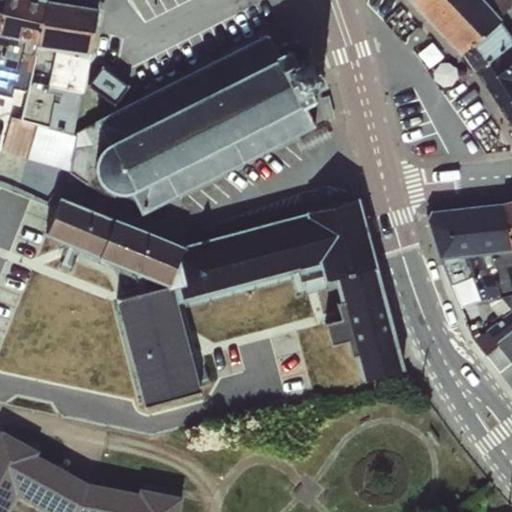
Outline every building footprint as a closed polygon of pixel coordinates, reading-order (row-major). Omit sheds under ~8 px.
[(39,0),(5,0),(0,16),(0,35),(36,44),(45,1),(39,0)] [(410,0),(429,20),(450,0),(410,0)] [(483,0),(450,0),(429,20),(460,53),(499,20),(501,19),(484,0),(483,0)] [(511,0),(484,0),(501,19),(499,20),(505,29),(511,23),(511,0)] [(36,44),(36,49),(87,55),(87,53),(97,10),(45,1),(36,44)] [(499,20),(460,53),(474,71),(511,41),(511,38),(505,29),(499,20)] [(0,35),(0,95),(11,97),(13,89),(25,92),(36,49),(36,44),(0,35)] [(104,144),(99,148),(96,152),(94,157),(92,163),(92,170),(94,176),(97,182),(101,186),(105,189),(112,191),(119,192),(125,192),(129,191),(140,214),(314,126),(303,105),(313,101),(307,90),(320,83),(305,53),(278,67),(274,58),(262,36),(94,120),(105,143),(104,144)] [(511,41),(474,71),(491,96),(511,82),(511,41)] [(25,92),(18,119),(47,127),(73,133),(73,129),(80,92),(82,92),(90,54),(87,53),(87,55),(36,49),(25,92)] [(102,69),(90,83),(113,102),(126,87),(102,69)] [(511,82),(491,96),(510,125),(511,124),(511,82)] [(0,107),(0,147),(5,149),(18,113),(0,107)] [(47,127),(18,119),(17,119),(10,140),(7,153),(25,159),(68,172),(73,133),(47,127)] [(73,133),(68,172),(87,174),(92,170),(92,163),(94,157),(96,152),(99,148),(84,145),(86,131),(73,129),(73,133)] [(319,267),(305,212),(181,244),(59,194),(43,235),(97,258),(165,285),(115,299),(142,404),(199,388),(176,302),(295,270),(296,274),(319,267)] [(356,198),(305,212),(319,267),(323,282),(332,280),(375,268),(356,198)] [(511,201),(502,204),(510,250),(511,249),(511,201)] [(510,250),(502,204),(431,212),(426,220),(439,259),(510,250)] [(511,256),(510,250),(439,259),(449,285),(472,276),(480,304),(487,302),(501,318),(485,331),(481,323),(476,326),(474,321),(465,324),(472,340),(485,356),(497,346),(511,333),(511,256)] [(375,268),(332,280),(341,313),(340,319),(326,322),(331,344),(347,340),(351,356),(355,355),(362,379),(401,367),(389,316),(375,268)] [(511,333),(497,346),(511,365),(511,333)] [(85,480),(0,428),(0,511),(178,511),(182,495),(85,480)]
